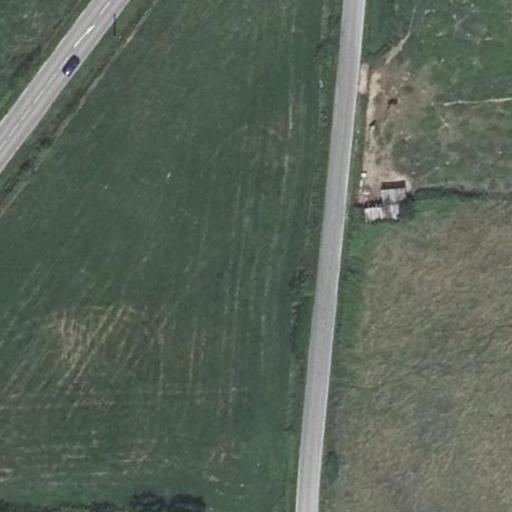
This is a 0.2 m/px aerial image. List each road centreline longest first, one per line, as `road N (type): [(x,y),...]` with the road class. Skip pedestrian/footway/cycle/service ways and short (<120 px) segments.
road 1 (unclassified): [(355,0),(307,511)]
road 2 (tertiary): [(115,0),(0,150)]
